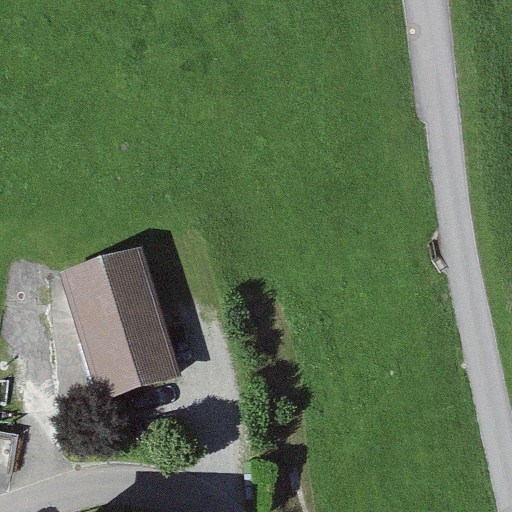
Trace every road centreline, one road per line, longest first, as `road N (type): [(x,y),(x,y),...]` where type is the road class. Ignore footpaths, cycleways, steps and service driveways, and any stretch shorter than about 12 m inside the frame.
road 1 (residential): [(511,465),(475,295),(429,0)]
road 2 (residential): [(41,511),(165,502),(193,511)]
